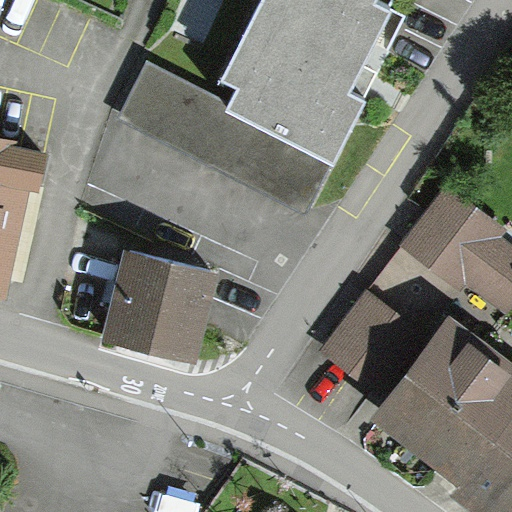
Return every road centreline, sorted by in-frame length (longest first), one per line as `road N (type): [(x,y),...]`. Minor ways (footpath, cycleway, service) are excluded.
road 1 (residential): [(245,406),(255,371),(493,0)]
road 2 (residential): [(245,406),(0,338)]
road 3 (residential): [(400,511),(245,406)]
